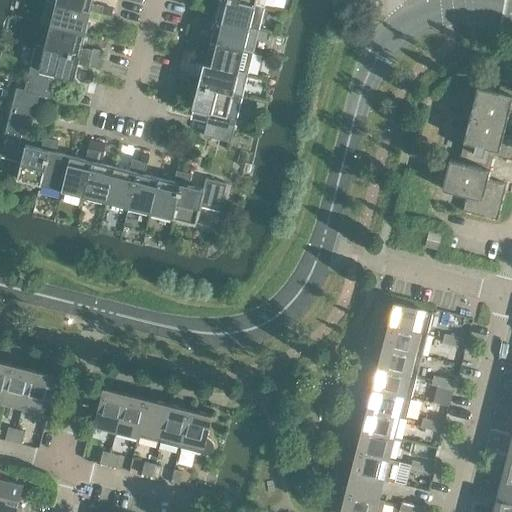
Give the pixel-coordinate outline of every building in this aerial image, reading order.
[(102,14),(56,3),(47,0),(42,23),(51,25),(85,33),(88,19),(100,22),(102,14)] [(92,3),(92,0),(57,0),(56,3),(102,14),(104,6),(92,3)] [(259,29),(265,7),(235,0),(208,0),(208,1),(220,4),(216,19),(259,29)] [(102,14),(100,22),(111,24),(113,17),(102,14)] [(254,52),(259,29),(216,19),(213,33),(201,30),(199,38),(244,49),(254,52)] [(81,48),(85,33),(51,25),(45,47),(91,58),(93,51),(81,48)] [(239,71),(244,49),(199,38),(197,46),(209,49),(205,63),(239,71)] [(91,58),(45,47),(36,45),(28,79),(55,86),(58,74),(73,78),(77,63),(89,66),(91,58)] [(93,51),(91,58),(102,61),(104,54),(93,51)] [(239,71),(205,63),(202,77),(190,74),(188,82),(243,96),(248,74),(239,71)] [(52,98),(55,86),(28,79),(25,90),(17,88),(8,125),(31,130),(40,95),(52,98)] [(474,79),(440,212),(511,230),(511,88),(501,85),(474,79)] [(243,96),(188,82),(186,90),(198,93),(194,108),(210,112),(207,124),(234,130),(243,96)] [(231,142),(234,130),(207,124),(204,135),(231,142)] [(40,185),(52,139),(44,137),(41,149),(27,145),(31,130),(8,125),(0,155),(0,156),(22,162),(17,179),(40,185)] [(63,190),(71,156),(56,153),(59,141),(52,139),(40,185),(63,190)] [(91,140),(88,148),(96,150),(98,142),(91,140)] [(98,142),(96,150),(104,152),(106,144),(98,142)] [(85,196),(96,150),(88,148),(85,160),(71,156),(63,190),(85,196)] [(107,201),(115,167),(101,164),(104,152),(96,150),(85,196),(107,201)] [(129,207),(140,161),(133,159),(130,171),(115,167),(107,201),(129,207)] [(151,212),(159,178),(145,175),(148,163),(140,161),(129,207),(151,212)] [(173,218),(185,172),(177,170),(174,182),(159,178),(151,212),(173,218)] [(192,174),(185,172),(173,218),(196,223),(201,206),(221,211),(227,183),(206,178),(203,189),(189,186),(192,174)] [(426,246),(427,247),(439,249),(443,235),(430,232),(426,246)] [(433,312),(432,312),(395,303),(389,325),(428,335),(433,312)] [(422,356),(428,335),(389,325),(384,346),(422,356)] [(453,346),(455,336),(445,333),(442,343),(453,346)] [(466,339),(455,336),(453,346),(463,348),(466,339)] [(417,376),(422,356),(384,346),(379,367),(417,376)] [(4,395),(12,364),(0,360),(0,401),(1,402),(3,395),(4,395)] [(23,407),(32,369),(12,364),(4,395),(3,395),(1,402),(23,407)] [(412,397),(417,376),(379,367),(373,388),(412,397)] [(55,375),(32,369),(23,407),(45,413),(55,375)] [(442,387),(445,378),(434,375),(432,385),(437,386),(442,387)] [(455,381),(445,378),(442,387),(453,390),(455,381)] [(437,386),(433,402),(449,406),(453,390),(442,387),(437,386)] [(117,431),(127,393),(105,388),(95,426),(117,431)] [(406,418),(412,397),(373,388),(368,409),(399,417),(406,418)] [(138,437),(148,398),(127,393),(117,431),(138,437)] [(159,442),(169,404),(148,398),(138,437),(159,442)] [(180,447),(190,409),(169,404),(159,442),(180,447)] [(507,417),(510,408),(499,405),(497,415),(507,417)] [(212,415),(190,409),(180,447),(202,453),(209,454),(211,453),(212,452),(213,451),(214,450),(215,449),(215,447),(215,446),(214,445),(212,442),(206,437),(212,415)] [(394,437),(399,417),(368,409),(363,430),(394,437)] [(431,430),(434,420),(423,418),(421,427),(431,430)] [(444,423),(434,420),(431,430),(442,433),(444,423)] [(14,441),(17,429),(9,427),(6,439),(14,441)] [(22,444),(26,431),(17,429),(14,441),(22,444)] [(389,458),(394,437),(363,430),(357,450),(389,458)] [(497,460),(499,450),(488,447),(486,457),(497,460)] [(108,465),(112,453),(103,450),(100,463),(108,465)] [(396,460),(389,458),(357,450),(352,471),(383,479),(390,481),(396,460)] [(511,480),(511,458),(508,457),(509,453),(499,450),(497,460),(507,462),(503,478),(511,480)] [(120,455),(112,453),(108,465),(117,467),(120,455)] [(421,472),(423,462),(413,459),(410,469),(421,472)] [(150,476),(153,463),(145,461),(142,474),(150,476)] [(434,465),(423,462),(421,472),(431,474),(434,465)] [(162,465),(153,463),(150,476),(159,478),(162,465)] [(171,481),(180,484),(183,471),(174,469),(171,481)] [(378,500),(383,479),(352,471),(347,492),(378,500)] [(0,511),(21,511),(24,505),(19,504),(24,484),(9,480),(7,478),(5,476),(3,476),(0,476),(0,511)] [(511,480),(503,478),(499,495),(488,492),(486,502),(496,504),(497,499),(511,503),(511,480)] [(486,502),(488,492),(478,489),(475,499),(486,502)] [(382,511),(385,502),(378,500),(347,492),(341,511),(382,511)] [(511,511),(511,503),(497,499),(496,504),(494,511),(511,511)] [(403,511),(410,511),(413,504),(402,501),(400,511),(403,511)]
